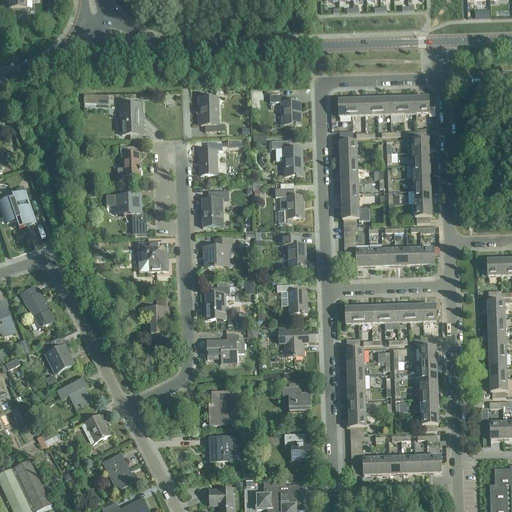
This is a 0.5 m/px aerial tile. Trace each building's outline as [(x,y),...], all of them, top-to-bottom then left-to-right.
[(9,0),(10,10),(27,10),(26,2),(38,2),(38,0),(9,0)] [(84,97),(84,105),(97,105),(108,106),(109,97),(97,97),(84,97)] [(282,104),(282,106),(282,119),(280,119),(280,127),(302,126),(301,117),(300,117),(300,104),(288,104),(288,97),(270,98),(270,104),(282,104)] [(205,127),(205,134),(225,133),(225,126),(218,126),(218,108),(216,108),(216,99),(198,100),(198,109),(200,109),(201,127),(205,127)] [(415,100),(403,101),(403,117),(416,116),(415,100)] [(428,100),(415,100),(416,116),(435,116),(434,109),(429,109),(428,100)] [(390,101),(377,102),(378,118),(390,117),(390,101)] [(403,101),(390,101),(390,117),(403,117),(403,101)] [(364,102),(352,103),(352,119),(364,118),(364,102)] [(377,102),(364,102),(364,118),(378,118),(377,102)] [(352,119),(352,103),(338,103),(339,119),(352,119)] [(121,105),(122,136),(144,135),(143,120),(141,120),(141,105),(121,105)] [(412,143),(412,155),(429,155),(429,142),(412,143)] [(277,163),(285,163),(285,179),(303,178),(302,150),(291,151),(291,143),(272,144),(272,151),(276,151),(277,163)] [(216,153),(223,153),(223,145),(208,146),(208,153),(200,153),(201,177),(217,177),(216,153)] [(340,145),(340,158),(357,157),(357,145),(340,145)] [(123,155),(123,171),(118,171),(119,183),(136,182),(136,177),(141,177),(140,155),(139,155),(139,148),(121,148),(121,156),(123,155)] [(412,155),(413,168),(430,167),(429,155),(412,155)] [(340,158),(341,171),(358,170),(357,157),(340,158)] [(413,168),(413,181),(430,180),(430,167),(413,168)] [(341,171),(341,183),(358,183),(358,170),(341,171)] [(413,181),(414,193),(431,193),(430,180),(413,181)] [(341,183),(341,196),(358,196),(358,183),(341,183)] [(21,221),(23,229),(35,225),(25,195),(25,194),(23,188),(11,192),(14,200),(2,205),(6,219),(5,219),(7,226),(21,221)] [(275,199),(280,199),(281,199),(281,213),(279,213),(279,226),(291,225),(291,221),(298,221),(299,222),(300,222),(300,221),(304,220),(304,198),(293,198),(293,190),(274,191),(275,199)] [(220,203),(229,203),(229,193),(213,193),(214,201),(202,201),(203,229),(221,229),(220,203)] [(414,193),(415,207),(431,206),(431,193),(414,193)] [(142,215),(142,211),(142,196),(107,197),(107,208),(108,210),(108,211),(109,213),(111,214),(112,215),(116,217),(137,216),(138,226),(135,226),(135,232),(147,232),(146,215),(142,215)] [(341,196),(342,209),(359,208),(358,196),(341,196)] [(417,226),(430,225),(430,219),(432,218),(431,206),(415,207),(415,219),(417,219),(417,226)] [(359,208),(342,209),(342,222),(343,222),(343,228),(357,228),(357,221),(358,221),(358,224),(369,223),(369,210),(359,210),(359,208)] [(357,228),(343,228),(344,266),(356,266),(356,253),(355,234),(358,234),(357,228)] [(289,246),(290,269),(306,269),(306,245),(300,245),(300,238),(281,239),(281,246),(289,246)] [(227,248),(233,248),(233,240),(216,241),(216,248),(203,248),(204,255),(205,255),(206,269),(223,268),(222,260),(227,260),(227,248)] [(149,265),(149,274),(168,274),(167,255),(158,255),(158,246),(139,246),(140,265),(149,265)] [(421,251),(408,252),(408,268),(421,268),(421,251)] [(434,251),(421,251),(421,268),(434,268),(434,251)] [(382,252),(369,253),(370,270),(383,269),(382,252)] [(395,252),(382,252),(383,269),(395,269),(395,252)] [(408,252),(395,252),(395,269),(408,268),(408,252)] [(356,253),(356,266),(356,270),(370,270),(369,253),(356,253)] [(511,260),(501,261),(501,279),(511,278),(511,260)] [(501,279),(501,261),(487,262),(488,279),(501,279)] [(289,294),(290,316),(308,316),(308,306),(307,306),(306,293),(295,293),(295,287),(277,288),(277,294),(289,294)] [(234,288),(229,289),(209,289),(209,295),(206,295),(207,312),(205,312),(205,321),(226,320),(225,295),(234,295),(234,288)] [(34,322),(39,331),(55,323),(50,313),(49,314),(36,289),(21,297),(25,304),(28,302),(31,308),(28,309),(35,321),(34,322)] [(167,317),(170,317),(169,301),(156,301),(157,309),(140,310),(140,318),(154,317),(154,326),(152,326),(152,336),(168,336),(167,317)] [(488,303),(488,317),(505,316),(505,303),(488,303)] [(0,336),(3,335),(4,338),(15,335),(5,304),(0,305),(0,309),(2,315),(0,315),(0,336)] [(436,306),(422,307),(422,323),(436,323),(436,306)] [(410,307),(396,308),(397,324),(410,324),(410,307)] [(422,307),(410,307),(410,324),(422,323),(422,307)] [(371,308),(358,309),(359,326),(372,325),(371,308)] [(384,308),(371,308),(372,325),(385,325),(384,308)] [(396,308),(384,308),(385,325),(397,324),(396,308)] [(359,326),(358,309),(346,309),(347,326),(359,326)] [(488,317),(489,329),(505,328),(505,316),(488,317)] [(489,329),(489,343),(506,342),(505,328),(489,329)] [(248,334),(248,340),(258,340),(257,330),(244,331),(244,334),(248,334)] [(304,344),(307,344),(307,334),(280,335),(280,345),(285,345),(286,351),(288,351),(289,358),(304,358),(304,344)] [(244,343),(239,343),(238,336),(227,336),(227,344),(207,344),(207,359),(221,359),(221,364),(238,363),(238,356),(245,356),(244,343)] [(19,344),(23,356),(30,354),(26,342),(19,344)] [(489,343),(490,355),(506,355),(506,342),(489,343)] [(46,354),(47,357),(46,357),(56,377),(75,368),(66,348),(57,352),(55,349),(46,354)] [(420,349),(421,362),(437,362),(437,349),(420,349)] [(347,353),(347,366),(364,365),(363,352),(347,353)] [(490,355),(490,368),(507,368),(506,355),(490,355)] [(5,366),(8,373),(20,367),(17,360),(5,366)] [(421,362),(421,376),(438,375),(437,362),(421,362)] [(347,366),(348,379),(364,379),(364,365),(347,366)] [(490,368),(491,381),(507,380),(507,368),(490,368)] [(54,375),(47,380),(51,387),(59,382),(54,375)] [(421,376),(422,388),(438,388),(438,375),(421,376)] [(348,379),(348,392),(365,391),(364,379),(348,379)] [(491,381),(491,393),(493,393),(493,400),(506,399),(506,393),(508,393),(507,380),(491,381)] [(92,405),(88,396),(85,391),(87,389),(83,381),(58,394),(62,402),(70,398),(78,412),(92,405)] [(422,388),(422,401),(439,400),(438,388),(422,388)] [(283,392),(283,396),(283,398),(289,398),(290,414),(310,414),(310,397),(301,397),(301,391),(283,392)] [(348,392),(348,404),(365,404),(365,391),(348,392)] [(239,427),(238,396),(238,393),(211,394),(212,407),(208,407),(209,428),(221,428),(221,426),(231,426),(231,428),(239,427)] [(423,414),(439,413),(439,400),(422,401),(423,414)] [(348,404),(349,417),(366,416),(365,404),(348,404)] [(439,413),(423,414),(423,427),(424,427),(424,433),(438,433),(438,426),(440,426),(439,413)] [(351,436),(364,436),(364,429),(366,429),(366,416),(349,417),(349,430),(350,430),(351,436)] [(86,425),(97,446),(112,438),(105,426),(104,427),(99,418),(86,425)] [(504,441),(504,424),(491,425),(491,441),(504,441)] [(55,430),(41,437),(45,444),(58,437),(55,430)] [(301,460),(313,460),(313,444),(302,444),(302,436),(285,436),(285,449),(291,449),(292,463),(301,463),(301,460)] [(232,458),(240,457),(240,447),(236,448),(236,439),(210,440),(210,464),(232,463),(232,458)] [(116,485),(120,493),(136,485),(132,476),(130,477),(128,474),(130,473),(122,457),(104,466),(114,486),(116,485)] [(440,458),(427,459),(428,476),(441,475),(440,458)] [(415,459),(402,460),(402,476),(415,476),(415,459)] [(427,459),(415,459),(415,476),(428,476),(427,459)] [(389,460),(377,461),(377,477),(389,477),(389,460)] [(402,460),(389,460),(389,477),(402,476),(402,460)] [(363,467),(364,473),(364,478),(377,477),(377,461),(363,461),(363,467)] [(0,475),(0,485),(12,511),(49,511),(54,509),(52,504),(50,505),(29,462),(11,470),(0,475)] [(511,511),(511,467),(509,468),(510,471),(494,472),(495,488),(489,488),(490,511),(511,511)] [(303,511),(303,487),(286,487),(286,482),(262,483),(263,494),(255,495),(255,511),(266,511),(303,511)] [(220,504),(220,511),(233,511),(233,490),(220,491),(220,492),(210,493),(210,504),(220,504)] [(148,511),(142,501),(120,511),(119,510),(114,511),(148,511)]
